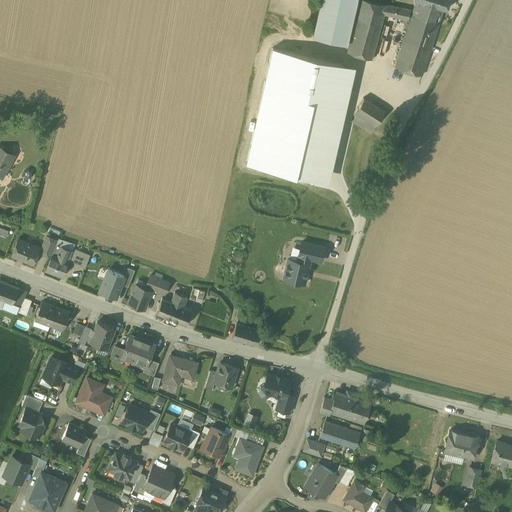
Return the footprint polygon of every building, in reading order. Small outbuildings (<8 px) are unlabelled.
[(356,0),(320,0),(313,35),(347,43),(356,0)] [(417,0),(416,10),(366,0),(361,0),(349,52),(374,59),(387,15),(411,20),(397,64),(426,71),(442,14),(452,17),(455,0),(417,0)] [(355,66),(274,48),(247,162),(328,181),(355,66)] [(349,119),(369,132),(383,109),(363,96),(349,119)] [(1,148),(0,148),(0,176),(2,177),(14,155),(1,148)] [(8,232),(0,228),(0,233),(6,236),(8,232)] [(58,241),(47,236),(40,252),(50,256),(50,254),(52,255),(57,244),(58,241)] [(40,247),(18,239),(11,256),(33,265),(40,247)] [(302,241),(298,255),(299,256),(298,261),(288,258),(284,278),(305,283),(309,263),(308,263),(309,258),(306,257),(309,243),(302,241)] [(309,243),(306,257),(309,258),(322,261),(325,247),(309,243)] [(72,251),(58,246),(58,245),(57,245),(57,246),(57,245),(57,244),(52,255),(46,270),(61,276),(68,261),(72,251)] [(90,255),(76,250),(71,262),(85,268),(90,255)] [(128,268),(125,277),(122,284),(128,286),(134,270),(128,268)] [(125,277),(107,270),(99,290),(116,297),(122,284),(125,277)] [(162,280),(151,275),(146,286),(152,289),(158,291),(162,280)] [(19,287),(0,279),(0,308),(2,309),(4,301),(13,304),(19,289),(19,287)] [(145,289),(135,285),(129,303),(144,309),(152,289),(146,286),(145,289)] [(205,291),(193,288),(190,299),(202,302),(205,291)] [(27,292),(19,289),(13,304),(20,307),(25,297),(27,292)] [(171,301),(163,297),(156,313),(172,320),(180,294),(175,292),(171,301)] [(188,297),(180,294),(172,320),(186,325),(193,308),(185,305),(188,297)] [(32,300),(25,297),(20,307),(18,311),(26,314),(32,300)] [(57,307),(41,302),(35,319),(50,325),(57,307)] [(241,308),(235,306),(231,320),(237,321),(241,308)] [(69,312),(57,307),(50,325),(62,329),(69,312)] [(115,328),(104,324),(98,321),(96,328),(93,327),(91,333),(93,334),(91,341),(108,347),(115,328)] [(261,329),(237,322),(232,338),(256,345),(261,329)] [(85,326),(77,323),(73,332),(81,336),(85,326)] [(85,326),(81,336),(77,346),(83,349),(89,335),(88,334),(90,328),(85,326)] [(143,338),(131,334),(125,348),(122,357),(123,357),(134,361),(143,338)] [(154,342),(143,338),(134,361),(145,365),(145,366),(148,358),(154,342)] [(125,348),(115,344),(110,358),(121,362),(123,357),(122,357),(125,348)] [(196,361),(169,355),(164,380),(175,382),(177,373),(193,376),(196,361)] [(69,364),(51,356),(43,375),(59,382),(62,376),(63,376),(69,364)] [(159,362),(148,358),(145,366),(145,365),(143,371),(154,375),(159,362)] [(237,368),(220,362),(217,372),(214,382),(232,387),(237,368)] [(78,368),(69,364),(63,376),(72,380),(78,368)] [(217,372),(210,370),(205,387),(212,389),(214,382),(217,372)] [(282,377),(276,375),(276,376),(267,373),(264,383),(260,385),(259,390),(261,394),(266,395),(270,393),(282,396),(285,397),(287,393),(290,380),(282,378),(282,377)] [(98,382),(87,377),(76,402),(104,414),(111,396),(104,393),(104,392),(99,390),(98,391),(96,387),(98,382)] [(161,378),(155,377),(152,387),(158,389),(161,378)] [(344,394),(336,391),(334,400),(330,411),(363,422),(370,403),(353,397),(344,394)] [(43,400),(26,393),(21,405),(26,407),(38,412),(43,400)] [(294,395),(287,393),(285,397),(282,396),(280,402),(278,401),(276,408),(289,412),(294,395)] [(334,400),(324,397),(320,413),(329,415),(330,411),(334,400)] [(149,412),(133,405),(129,404),(122,421),(128,424),(128,425),(135,428),(135,427),(142,430),(144,425),(149,412)] [(208,412),(218,415),(220,409),(210,406),(208,412)] [(38,412),(26,407),(20,421),(23,423),(25,427),(24,431),(38,437),(44,424),(44,423),(40,413),(39,413),(39,412),(38,412)] [(160,413),(151,409),(149,412),(144,425),(153,429),(160,413)] [(190,421),(201,424),(204,416),(193,412),(190,421)] [(248,412),(246,423),(255,425),(257,414),(248,412)] [(349,428),(325,420),(319,436),(355,448),(360,431),(354,429),(349,428)] [(86,430),(69,422),(62,439),(79,446),(84,435),(86,430)] [(190,431),(178,426),(178,425),(173,423),(171,423),(164,440),(170,442),(169,443),(177,447),(177,446),(183,448),(185,445),(190,432),(190,431)] [(238,428),(232,426),(228,435),(225,442),(231,444),(238,428)] [(228,435),(211,427),(205,441),(207,442),(205,448),(206,448),(206,449),(211,451),(211,450),(220,454),(225,442),(228,435)] [(200,432),(191,428),(190,431),(190,432),(185,445),(193,448),(200,432)] [(370,431),(363,429),(360,436),(367,438),(370,431)] [(478,436),(450,429),(449,437),(445,439),(447,443),(445,451),(472,457),(478,436)] [(149,442),(159,444),(162,433),(151,430),(149,442)] [(91,439),(84,435),(79,446),(76,452),(84,455),(91,439)] [(263,446),(240,438),(236,448),(242,451),(236,468),(252,474),(263,446)] [(324,444),(307,438),(303,450),(321,455),(324,444)] [(43,446),(34,441),(30,450),(40,453),(43,446)] [(511,444),(496,441),(491,461),(511,465),(511,444)] [(40,457),(29,452),(25,461),(30,463),(28,467),(35,469),(39,458),(40,457)] [(136,461),(116,453),(110,467),(116,470),(115,473),(122,476),(122,475),(128,478),(129,478),(136,463),(136,461)] [(25,461),(12,456),(4,475),(8,477),(7,480),(16,484),(17,481),(21,482),(28,467),(30,463),(25,461)] [(46,461),(39,458),(35,469),(32,475),(39,477),(41,471),(42,471),(46,461)] [(143,466),(136,463),(129,478),(128,478),(128,479),(136,482),(140,473),(143,466)] [(337,474),(319,464),(306,486),(324,497),(325,495),(333,480),(337,474)] [(347,468),(340,465),(335,473),(337,474),(333,480),(338,483),(339,481),(347,468)] [(165,471),(152,466),(147,478),(143,488),(155,493),(165,471)] [(481,470),(469,467),(465,484),(477,487),(481,470)] [(347,468),(339,481),(347,486),(355,471),(347,468)] [(66,482),(42,471),(41,471),(39,477),(29,499),(54,510),(66,482)] [(165,471),(155,493),(164,497),(169,486),(174,475),(165,471)] [(145,475),(140,473),(136,482),(133,489),(138,492),(141,487),(143,488),(147,478),(144,477),(145,475)] [(365,486),(354,480),(343,499),(365,511),(373,498),(362,491),(365,486)] [(122,490),(129,492),(132,486),(125,483),(122,490)] [(437,484),(435,483),(430,491),(437,495),(442,487),(437,484)] [(176,489),(169,486),(164,497),(161,502),(169,505),(176,489)] [(225,497),(203,488),(197,502),(199,503),(194,511),(212,511),(213,509),(219,511),(225,497)] [(394,494),(387,490),(378,505),(385,509),(390,501),(390,502),(394,494)] [(310,491),(307,497),(322,503),(325,497),(310,491)] [(114,511),(117,505),(93,494),(84,511),(114,511)] [(390,502),(390,501),(385,509),(383,511),(400,511),(402,509),(390,502)]
